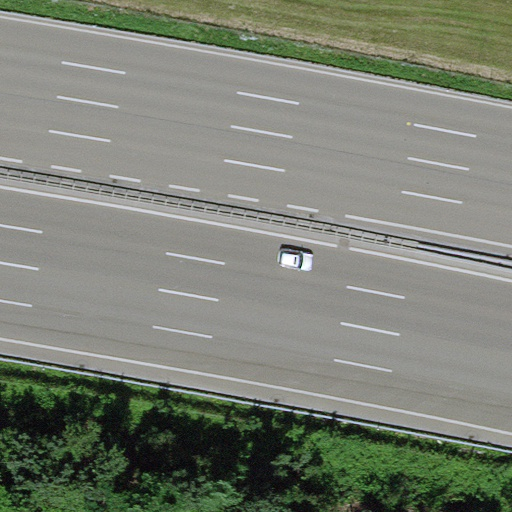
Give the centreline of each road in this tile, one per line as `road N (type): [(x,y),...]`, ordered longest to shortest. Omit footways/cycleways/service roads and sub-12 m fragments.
road 1 (motorway): [(0,242),(511,338)]
road 2 (motorway): [(511,191),(0,100)]
